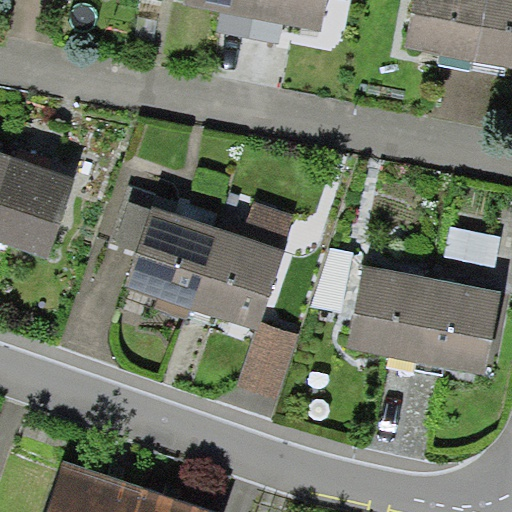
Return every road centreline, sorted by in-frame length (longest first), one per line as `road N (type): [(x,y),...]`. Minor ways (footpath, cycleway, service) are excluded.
road 1 (residential): [(0,359),(311,466),(511,508)]
road 2 (residential): [(0,63),(511,154)]
